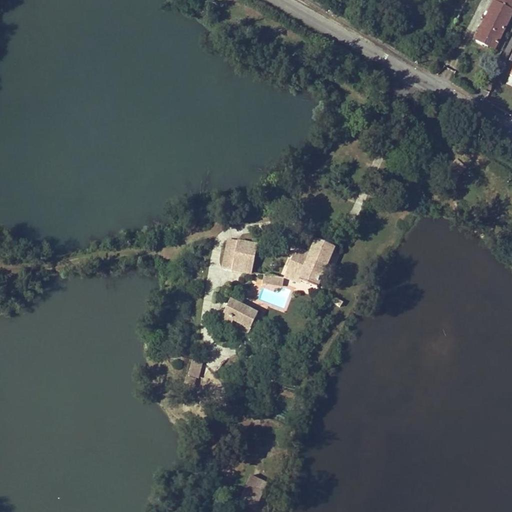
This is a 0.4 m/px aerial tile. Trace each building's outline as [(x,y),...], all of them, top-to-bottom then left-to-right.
[(511,0),(496,0),(478,39),(496,48),(511,16),(511,0)] [(324,234),(314,259),(296,252),(289,271),(305,277),(323,285),(341,241),(324,234)] [(239,242),(232,269),(250,274),(257,247),(239,242)] [(231,300),(221,319),(249,333),(259,314),(231,300)] [(194,361),(190,374),(198,377),(202,363),(194,361)] [(256,510),(268,482),(251,474),(238,502),(256,510)]
